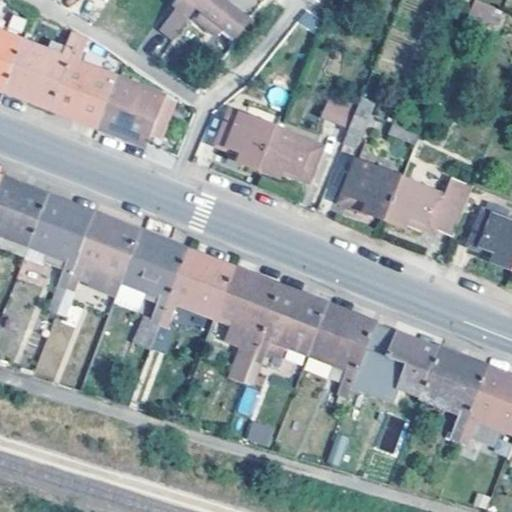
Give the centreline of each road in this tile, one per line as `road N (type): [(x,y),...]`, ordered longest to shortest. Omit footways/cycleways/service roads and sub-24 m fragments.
road 1 (track): [(454,511),(0,373)]
road 2 (secondary): [(511,340),(168,198)]
road 3 (residential): [(204,106),(31,0)]
road 4 (secondary): [(168,198),(0,133)]
road 5 (unclassified): [(204,106),(255,58),(297,0)]
